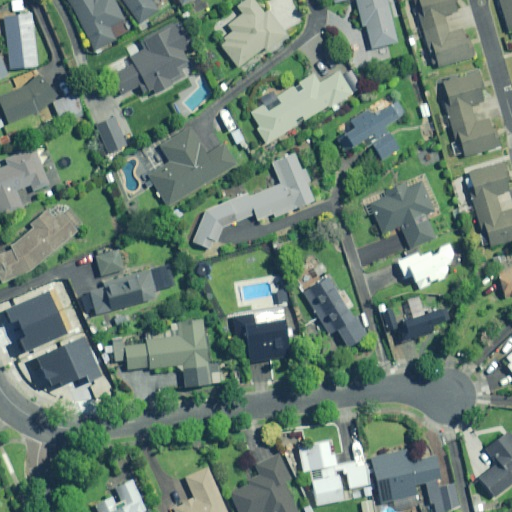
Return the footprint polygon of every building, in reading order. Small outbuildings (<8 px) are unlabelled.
[(68,0),(96,51),(115,40),(109,29),(125,20),(114,0),(68,0)] [(123,0),(140,25),(159,12),(151,0),(123,0)] [(264,15),(253,0),(246,0),(238,7),(243,15),(229,25),(233,31),(224,37),(227,41),(221,45),(238,68),(263,49),(265,52),(287,36),(269,11),(264,15)] [(333,0),(334,3),(349,0),(356,0),(363,27),(367,26),(372,49),(398,44),(388,0),(333,0)] [(460,12),(456,0),(415,0),(435,68),(473,58),(465,29),(449,34),(444,16),(460,12)] [(511,0),(500,0),(509,31),(511,30),(511,0)] [(37,67),(31,15),(4,18),(10,70),(37,67)] [(185,54),(191,51),(178,25),(141,44),(144,51),(130,58),(133,65),(111,77),(121,97),(140,87),(144,94),(153,90),(155,94),(185,79),(180,69),(190,63),(185,54)] [(0,79),(9,77),(2,58),(0,59),(0,79)] [(77,91),(54,101),(53,100),(59,94),(39,72),(27,83),(0,94),(0,101),(9,123),(43,108),(51,101),(54,103),(62,123),(85,114),(77,91)] [(330,106),(334,113),(346,105),(342,100),(353,94),(339,72),(320,84),(314,75),(279,96),(278,93),(262,103),(264,105),(251,113),(259,127),(257,128),(266,144),(330,106)] [(487,102),(479,72),(444,82),(449,100),(445,100),(456,143),(461,142),(465,157),(501,147),(494,119),(475,124),(471,106),(487,102)] [(368,110),(350,121),(355,128),(337,139),(345,152),(368,138),(382,161),(400,150),(386,127),(405,114),(396,101),(376,114),(372,116),(368,110)] [(238,167),(227,147),(224,143),(232,138),(214,108),(184,125),(188,130),(161,146),(171,163),(149,176),(167,208),(238,167)] [(126,146),(114,118),(95,127),(107,154),(126,146)] [(34,192),(50,185),(35,148),(6,159),(9,165),(0,168),(0,214),(22,205),(16,191),(31,185),(34,192)] [(267,180),(271,189),(249,198),(247,194),(206,211),(192,242),(212,251),(224,228),(255,215),(258,221),(272,215),(273,219),(316,201),(296,154),(272,164),(277,176),(267,180)] [(469,189),(481,231),(486,229),(491,247),(511,240),(511,209),(501,213),(496,197),(511,191),(511,187),(505,163),(470,173),(474,188),(469,189)] [(436,211),(421,176),(387,191),(389,196),(370,204),(383,234),(400,226),(411,249),(436,239),(425,216),(436,211)] [(34,228),(10,249),(0,253),(0,280),(1,283),(29,272),(29,271),(76,232),(60,213),(52,219),(46,213),(31,225),(34,228)] [(405,281),(412,278),(416,290),(453,276),(448,264),(455,261),(447,241),(397,261),(405,281)] [(123,270),(118,251),(96,257),(101,276),(123,270)] [(168,266),(151,270),(157,292),(174,288),(168,266)] [(511,269),(498,273),(505,298),(511,295),(511,269)] [(157,299),(149,271),(103,283),(104,288),(90,292),(96,315),(157,299)] [(348,313),(328,279),(303,293),(328,335),(336,330),(347,348),(365,337),(350,312),(348,313)] [(90,368),(55,297),(21,314),(29,329),(23,332),(36,356),(42,353),(49,367),(56,363),(65,381),(90,368)] [(396,320),(393,310),(382,314),(387,331),(398,328),(401,341),(413,337),(436,330),(435,325),(446,321),(442,310),(403,321),(402,319),(396,320)] [(253,312),(232,315),(236,344),(247,343),(250,363),(291,357),(286,320),(255,324),(253,312)] [(208,364),(203,321),(177,324),(179,337),(146,341),(146,344),(126,347),(125,339),(112,341),(114,362),(127,361),(128,370),(144,368),(144,371),(183,366),(185,388),(222,384),(219,363),(208,364)] [(112,381),(105,365),(89,372),(96,388),(112,381)] [(511,439),(508,434),(487,450),(498,465),(480,478),(495,499),(511,486),(511,439)] [(336,453),(331,455),(328,442),(299,448),(304,472),(320,469),(323,479),(312,481),(317,506),(343,501),(337,471),(342,470),(343,475),(346,474),(350,489),(371,484),(366,459),(338,465),(336,453)] [(437,480),(441,479),(436,456),(409,462),(406,450),(371,458),(381,504),(417,496),(414,485),(425,483),(431,504),(433,504),(435,511),(445,511),(460,509),(453,484),(439,487),(437,480)] [(292,479),(281,455),(256,466),(262,480),(230,494),(238,511),(297,511),(285,483),(292,479)] [(226,511),(208,469),(185,478),(194,499),(170,510),(170,511),(226,511)] [(114,504),(111,498),(95,505),(97,511),(143,511),(146,511),(133,481),(115,489),(121,501),(114,504)]
